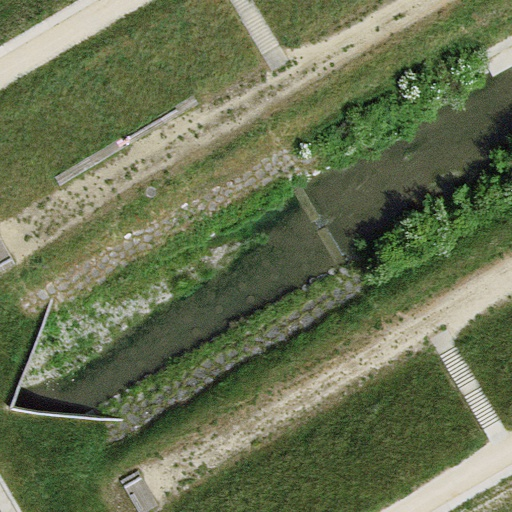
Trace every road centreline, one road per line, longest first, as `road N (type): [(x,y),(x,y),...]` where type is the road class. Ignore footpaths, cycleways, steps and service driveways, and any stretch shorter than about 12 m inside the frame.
road 1 (track): [(7,244),(430,0)]
road 2 (track): [(151,487),(511,272)]
road 3 (track): [(115,0),(0,68)]
